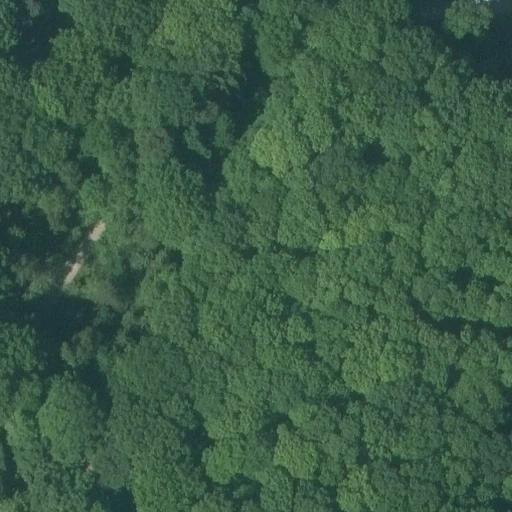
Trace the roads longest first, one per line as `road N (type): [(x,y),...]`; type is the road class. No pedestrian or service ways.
road 1 (residential): [(347,21),(75,511)]
road 2 (residential): [(511,4),(347,21)]
